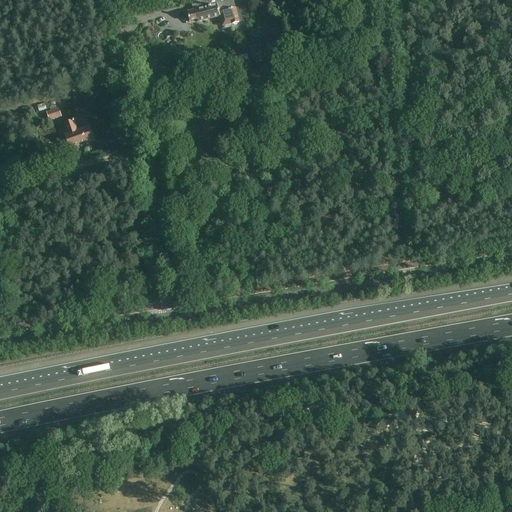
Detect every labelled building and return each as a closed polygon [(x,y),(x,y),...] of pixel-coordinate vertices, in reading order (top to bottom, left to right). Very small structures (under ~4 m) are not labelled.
[(240,8),(235,9),(232,0),(226,0),(216,3),(217,5),(212,7),(212,6),(208,7),(208,8),(187,13),(190,22),(198,20),(198,22),(220,17),(222,27),(239,23),(244,22),(240,8)] [(37,107),(46,105),(45,97),(35,99),(37,107)] [(47,113),(50,123),(62,118),(59,109),(47,113)] [(64,127),(72,149),(94,141),(90,130),(79,134),(74,120),(59,125),(61,128),(64,127)] [(8,170),(3,172),(0,163),(0,183),(12,180),(8,170)] [(265,170),(269,193),(281,191),(277,168),(265,170)]
